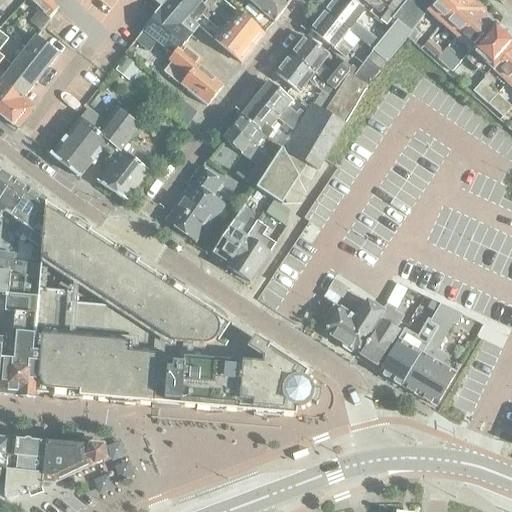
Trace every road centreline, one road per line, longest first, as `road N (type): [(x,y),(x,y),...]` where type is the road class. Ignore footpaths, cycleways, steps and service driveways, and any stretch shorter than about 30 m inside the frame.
road 1 (residential): [(373,460),(349,378),(131,234)]
road 2 (residential): [(312,0),(131,234)]
road 3 (tertiary): [(220,511),(373,460)]
road 4 (residential): [(131,234),(0,143)]
